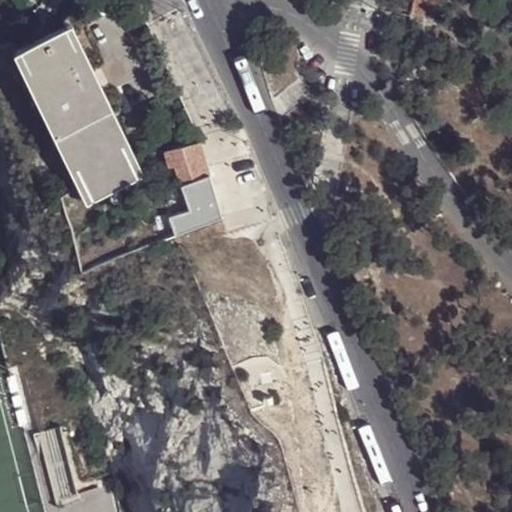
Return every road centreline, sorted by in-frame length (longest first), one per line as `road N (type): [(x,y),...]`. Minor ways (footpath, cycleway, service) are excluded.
road 1 (unclassified): [(204,7),(419,511)]
road 2 (unclassified): [(204,7),(271,8),(328,27),(511,274)]
